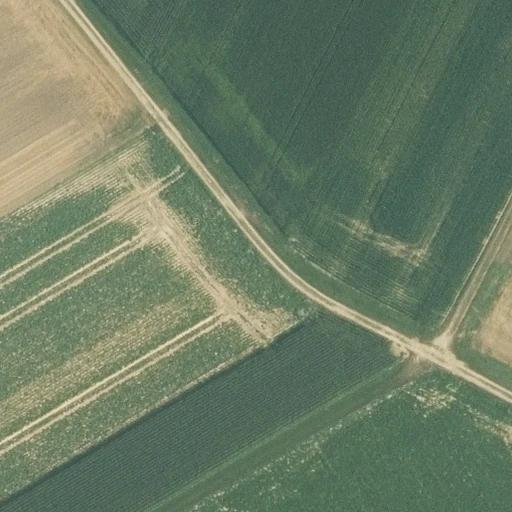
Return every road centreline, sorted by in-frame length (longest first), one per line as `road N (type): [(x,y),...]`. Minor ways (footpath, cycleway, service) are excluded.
road 1 (track): [(60,0),(292,286),(511,403)]
road 2 (track): [(511,214),(435,363),(408,370),(170,511)]
